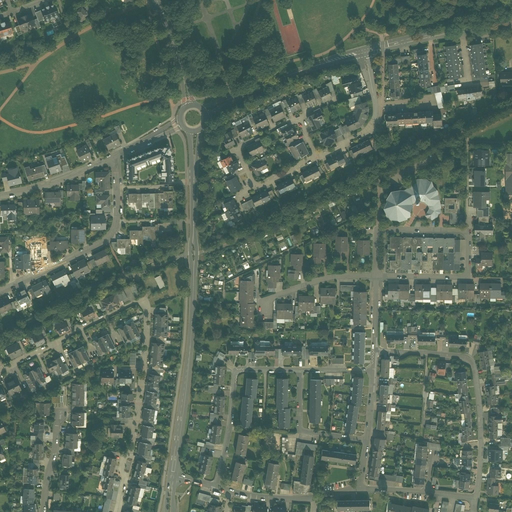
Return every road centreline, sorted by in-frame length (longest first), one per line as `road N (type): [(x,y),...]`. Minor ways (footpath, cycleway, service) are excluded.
road 1 (secondary): [(172,475),(189,355),(194,131)]
road 2 (residential): [(71,333),(146,303),(136,430),(117,511)]
road 3 (residential): [(375,350),(473,365),(481,450),(475,498)]
road 4 (residential): [(377,230),(469,232),(468,278),(377,277)]
road 5 (residential): [(116,156),(115,230),(0,293)]
road 6 (residential): [(214,486),(236,370),(299,370)]
road 7 (secondary): [(204,112),(363,51)]
road 8 (residential): [(299,370),(299,431),(367,439)]
road 9 (residential): [(0,196),(116,156)]
road 10 (residential): [(377,277),(326,278),(261,301)]
